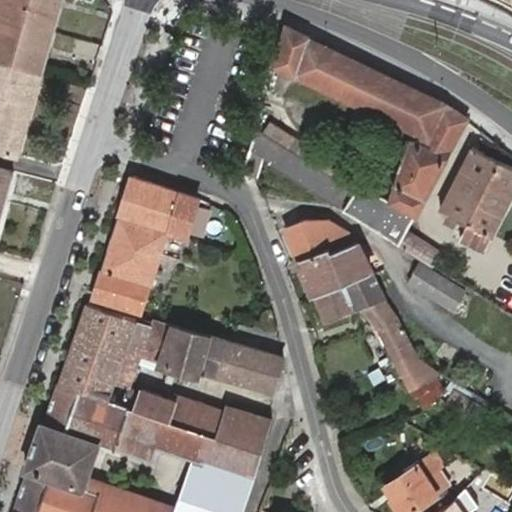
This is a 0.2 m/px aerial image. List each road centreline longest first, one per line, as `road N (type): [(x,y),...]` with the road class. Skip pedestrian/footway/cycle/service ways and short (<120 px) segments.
road 1 (residential): [(93,141),(225,186),(244,203),(282,296),(347,511)]
road 2 (tertiary): [(0,425),(93,141)]
road 3 (tertiary): [(259,0),(397,50),(511,124)]
road 4 (tertiary): [(93,141),(141,0)]
